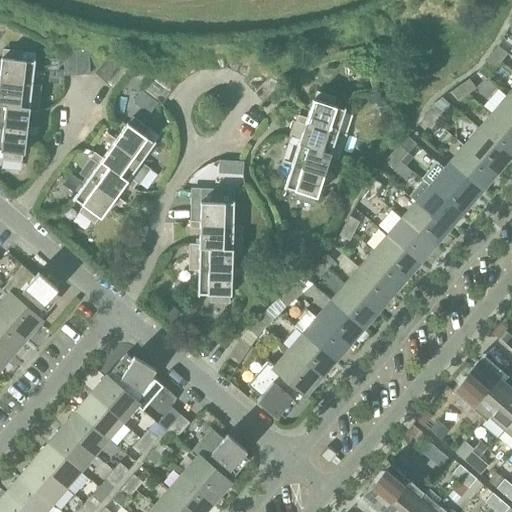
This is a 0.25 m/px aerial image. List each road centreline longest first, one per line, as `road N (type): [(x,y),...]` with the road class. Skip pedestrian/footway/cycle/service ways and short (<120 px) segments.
road 1 (residential): [(511,205),(292,458)]
road 2 (residential): [(328,489),(511,274)]
road 3 (residential): [(292,458),(117,310)]
road 4 (residential): [(189,160),(182,96),(199,79),(230,81),(240,99),(213,143)]
road 5 (residential): [(0,447),(117,310)]
road 6 (residential): [(117,310),(149,262),(167,196),(189,160)]
road 7 (residential): [(15,223),(91,85)]
road 8 (residential): [(117,310),(15,223)]
